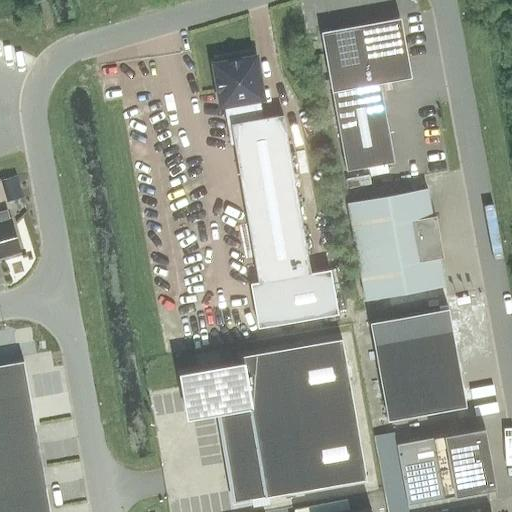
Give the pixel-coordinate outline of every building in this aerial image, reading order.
[(346,171),(394,162),(379,83),(411,77),(400,18),(321,32),(346,171)] [(329,270),(310,273),(283,115),(256,119),(253,100),(262,98),(255,57),(241,59),(228,61),(229,61),(214,64),(216,78),(218,91),(221,105),(224,105),(231,145),(234,144),(258,282),(249,284),(257,328),(336,314),(329,270)] [(4,178),(11,198),(21,195),(15,175),(4,178)] [(347,202),(365,300),(444,286),(439,257),(443,256),(435,216),(431,216),(426,188),(347,202)] [(0,256),(2,256),(2,258),(16,254),(15,252),(19,251),(10,221),(9,221),(6,212),(0,213),(0,256)] [(465,406),(448,308),(369,322),(387,421),(465,406)] [(216,413),(232,502),(366,479),(341,338),(240,355),(241,363),(180,374),(188,418),(216,413)] [(0,511),(49,511),(23,361),(0,364),(0,511)] [(484,427),(395,444),(406,505),(495,488),(484,427)]
